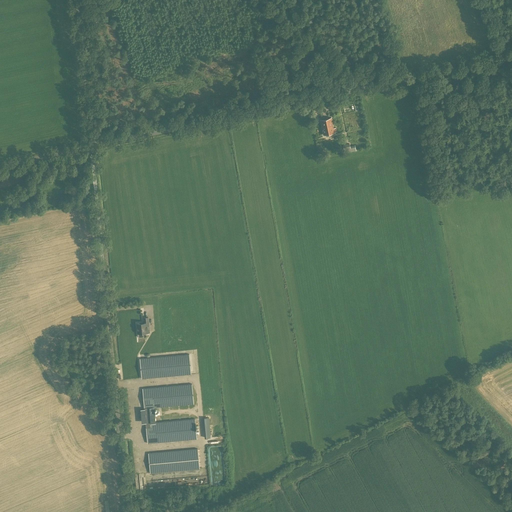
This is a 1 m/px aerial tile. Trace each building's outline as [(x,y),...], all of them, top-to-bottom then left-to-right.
[(334,133),(336,132),(336,127),(333,128),(331,117),(320,120),(323,135),(334,133)] [(344,144),(345,152),(357,150),(356,146),(351,147),(350,143),(344,144)] [(149,332),(148,322),(148,317),(144,318),(144,322),(136,323),(137,333),(149,332)] [(141,379),(191,374),(189,354),(140,358),(141,379)] [(144,408),(145,408),(149,408),(154,408),(193,404),(191,384),(143,389),(144,408)] [(195,419),(156,422),(151,423),(146,423),(147,443),(197,439),(195,419)] [(150,473),(200,469),(198,448),(148,453),(150,473)] [(506,465),(502,460),(497,465),(501,470),(506,465)]
